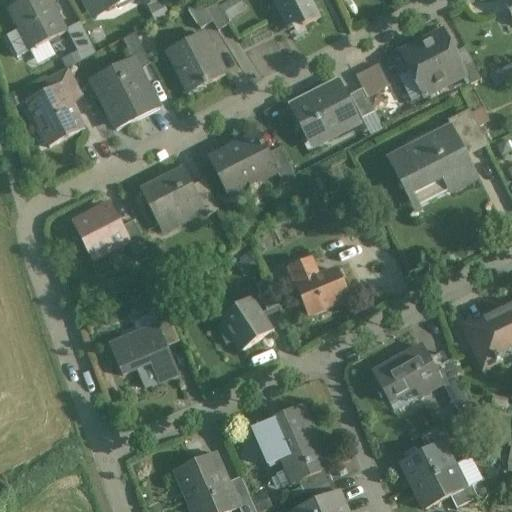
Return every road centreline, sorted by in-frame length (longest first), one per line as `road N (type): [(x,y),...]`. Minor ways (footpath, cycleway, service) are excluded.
road 1 (residential): [(23,216),(446,0)]
road 2 (residential): [(23,216),(107,453)]
road 3 (residential): [(107,453),(325,360)]
road 4 (residential): [(325,360),(511,260)]
road 5 (residential): [(325,360),(383,511)]
